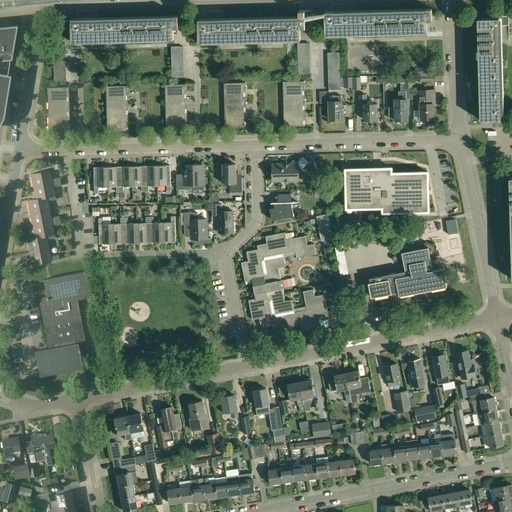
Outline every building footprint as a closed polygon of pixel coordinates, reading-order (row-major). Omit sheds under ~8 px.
[(325,14),(325,22),(325,36),(427,33),(426,21),(432,21),(431,9),(426,9),(426,12),(325,15),(325,14)] [(199,22),(198,22),(198,43),(278,41),(300,41),(300,29),(305,29),(305,24),(305,22),(325,22),(325,14),(313,15),(312,15),(312,10),(299,11),(299,17),(299,19),(224,22),(199,22)] [(499,18),(477,19),(480,120),(492,120),(492,125),(504,125),(504,119),(501,119),(498,25),(508,25),(508,14),(498,14),(499,18)] [(72,21),(71,21),(72,43),(173,40),(173,28),(178,28),(178,16),(172,16),(172,19),(72,22),(72,21)] [(0,116),(0,115),(1,113),(6,83),(15,27),(0,28),(0,116)] [(404,75),(404,88),(412,88),(412,75),(404,75)] [(353,76),(353,90),(361,90),(361,76),(353,76)] [(283,97),(304,97),(304,82),(283,82),(283,97)] [(224,99),(245,98),(245,83),(224,84),(224,99)] [(165,100),(186,100),(186,85),(165,85),(165,100)] [(106,102),(127,101),(127,86),(106,87),(106,102)] [(47,88),(47,103),(68,103),(68,88),(47,88)] [(434,90),(417,91),(418,97),(420,97),(420,120),(434,119),(433,97),(435,97),(434,90)] [(398,100),(394,100),(395,108),(389,108),(389,117),(389,119),(395,119),(395,120),(407,120),(406,100),(405,92),(398,92),(398,100)] [(366,95),(359,96),(359,106),(364,107),(364,121),(376,121),(376,104),(366,105),(366,95)] [(283,97),(283,112),(304,111),(304,97),(283,97)] [(333,97),(333,102),(329,102),(329,120),(333,120),(333,122),(338,122),(338,120),(342,120),(341,101),(341,97),(333,97)] [(245,98),(224,99),(225,114),(246,113),(245,98)] [(166,115),(187,114),(186,100),(165,100),(166,115)] [(127,101),(106,102),(107,117),(128,116),(127,101)] [(69,117),(68,103),(47,103),(48,118),(69,117)] [(305,126),(304,111),(283,112),(284,127),(305,126)] [(246,128),(246,113),(225,114),(225,128),(246,128)] [(187,114),(166,115),(166,130),(187,129),(187,114)] [(128,116),(107,117),(107,131),(128,131),(128,116)] [(69,132),(69,117),(48,118),(48,133),(69,132)] [(283,165),(273,165),(273,173),(274,173),(275,181),(284,181),(287,184),(289,181),(298,181),(298,172),(301,169),(296,163),(293,161),(289,165),(286,162),(283,165)] [(308,163),(304,167),(313,176),(317,175),(315,163),(308,163)] [(223,165),(219,165),(219,173),(223,173),(223,184),(229,184),(230,193),(242,193),(242,178),(236,178),(235,164),(223,165)] [(183,175),(176,175),(176,190),(191,190),(191,185),(206,185),(208,183),(208,179),(206,178),(204,178),(204,167),(202,165),(187,165),(187,171),(183,171),(183,175)] [(158,186),(157,166),(144,167),(145,192),(148,192),(148,186),(158,186)] [(157,166),(158,186),(167,186),(167,191),(170,191),(170,166),(157,166)] [(98,188),(107,187),(106,167),(94,168),(94,188),(94,193),(98,193),(98,188)] [(119,167),(106,167),(107,187),(116,187),(116,193),(120,193),(119,167)] [(132,187),(132,167),(119,167),(120,193),(123,193),(123,187),(132,187)] [(145,192),(144,167),(132,167),(132,187),(141,186),(141,192),(145,192)] [(391,168),(345,169),(346,205),(346,208),(364,208),(382,208),(382,213),(429,212),(427,172),(392,173),(391,168)] [(30,175),(33,187),(60,182),(59,178),(54,179),(53,180),(51,181),(50,171),(30,175)] [(61,186),(60,182),(33,187),(35,199),(54,196),(53,187),(54,187),(56,187),(61,186)] [(274,209),(270,210),(272,220),(294,216),(291,203),(297,203),(297,202),(291,202),(291,195),(278,195),(278,203),(273,203),(274,209)] [(27,201),(30,214),(49,210),(47,201),(49,200),(51,201),(55,200),(54,196),(35,199),(27,201)] [(221,204),(211,205),(212,217),(218,216),(218,233),(220,233),(221,234),(225,234),(226,233),(234,233),(233,230),(234,229),(234,225),(233,224),(233,212),(222,212),(221,204)] [(30,214),(32,226),(59,221),(58,217),(54,217),(53,219),(51,219),(49,210),(30,214)] [(196,213),(183,213),(184,225),(191,225),(191,240),(207,239),(206,219),(196,220),(196,213)] [(325,215),(316,216),(321,241),(329,240),(325,215)] [(162,223),(163,243),(175,242),(175,223),(175,217),(171,217),(171,223),(162,223)] [(121,224),(111,224),(112,244),(125,244),(124,218),(120,218),(121,224)] [(127,218),(124,218),(125,244),(137,243),(137,224),(128,224),(127,218)] [(146,223),(137,224),(137,243),(150,243),(149,218),(146,218),(146,223)] [(163,243),(162,223),(153,223),(153,218),(149,218),(150,243),(163,243)] [(112,244),(111,224),(102,224),(102,219),(98,219),(99,225),(99,244),(112,244)] [(456,219),(446,221),(449,234),(458,232),(456,219)] [(32,226),(35,238),(54,234),(52,225),(54,225),(56,226),(60,225),(59,221),(32,226)] [(267,244),(283,257),(290,256),(286,240),(285,233),(265,237),(267,244)] [(27,240),(29,252),(48,249),(47,239),(48,239),(50,240),(55,239),(54,234),(35,238),(27,240)] [(305,236),(286,240),(290,256),(296,255),(295,248),(307,246),(305,236)] [(398,289),(398,290),(399,297),(400,297),(399,295),(446,286),(446,288),(447,288),(443,269),(432,271),(430,257),(431,257),(432,257),(434,256),(435,256),(437,256),(438,255),(439,255),(439,254),(439,253),(439,252),(438,251),(438,250),(437,250),(437,249),(436,248),(436,247),(436,246),(436,245),(435,244),(434,244),(433,244),(432,244),(431,244),(430,244),(429,244),(428,244),(428,243),(427,243),(426,243),(425,243),(424,243),(423,244),(423,245),(423,246),(423,247),(424,248),(407,251),(408,250),(407,249),(407,248),(406,248),(406,247),(405,247),(404,247),(403,247),(403,248),(402,248),(402,249),(401,249),(400,249),(399,249),(398,248),(398,249),(397,249),(396,249),(396,250),(395,251),(396,252),(396,253),(396,254),(395,255),(395,256),(394,257),(393,257),(393,258),(393,259),(393,260),(393,261),(394,261),(395,261),(396,261),(397,261),(398,261),(398,262),(399,262),(400,263),(401,263),(402,263),(403,263),(406,276),(405,276),(404,271),(370,278),(371,285),(370,285),(371,294),(398,289)] [(257,246),(258,250),(278,268),(285,266),(283,257),(267,244),(257,246)] [(295,248),(296,255),(296,258),(316,255),(314,244),(307,246),(295,248)] [(335,246),(336,254),(344,253),(343,244),(335,246)] [(48,249),(29,252),(32,265),(59,260),(58,255),(53,256),(52,257),(50,258),(48,249)] [(248,261),(280,277),(278,268),(258,250),(246,252),(248,261)] [(245,282),(252,281),(281,280),(281,276),(280,277),(248,261),(241,263),(245,282)] [(37,292),(44,326),(80,319),(77,300),(90,297),(86,272),(43,280),(45,290),(37,292)] [(281,280),(252,281),(256,299),(283,293),(284,293),(283,289),(284,289),(283,280),(281,280)] [(303,292),(306,307),(319,321),(329,319),(324,295),(315,297),(313,290),(303,292)] [(259,319),(278,306),(285,302),(283,293),(256,299),(248,301),(252,320),(259,319)] [(295,316),(293,309),(292,300),(285,302),(278,306),(279,318),(295,316)] [(278,306),(259,319),(261,328),(273,326),(278,306)] [(278,306),(273,326),(275,337),(285,335),(284,328),(296,326),(295,316),(279,318),(278,306)] [(319,321),(306,307),(293,309),(295,316),(296,326),(300,325),(301,332),(321,328),(319,321)] [(102,354),(94,313),(88,314),(96,356),(102,354)] [(88,357),(80,319),(44,326),(48,349),(34,352),(39,377),(82,369),(80,359),(88,357)] [(462,352),(456,353),(459,369),(461,379),(475,376),(473,366),(471,366),(468,350),(467,351),(466,350),(462,350),(462,352)] [(442,384),(450,382),(448,375),(444,355),(443,355),(442,354),(439,355),(438,356),(432,357),(436,377),(442,384)] [(409,370),(408,370),(409,378),(411,387),(425,384),(423,376),(420,359),(419,360),(417,359),(414,359),(413,361),(408,362),(409,370)] [(386,373),(385,374),(386,382),(387,382),(388,387),(393,386),(394,391),(399,390),(398,385),(400,385),(399,380),(400,380),(396,364),(385,366),(386,373)] [(359,371),(346,374),(349,388),(350,394),(355,394),(370,391),(368,376),(360,378),(359,371)] [(350,394),(349,388),(346,374),(334,376),(335,381),(328,382),(330,392),(343,389),(345,396),(350,394)] [(305,382),(299,383),(302,397),(303,403),(305,411),(309,410),(309,403),(308,396),(315,395),(312,380),(311,380),(311,378),(304,380),(305,382)] [(303,403),(302,397),(299,383),(283,386),(285,395),(289,395),(290,402),(297,401),(298,405),(303,403)] [(479,395),(478,389),(465,392),(464,384),(457,386),(459,399),(479,395)] [(439,387),(432,389),(436,407),(444,405),(439,387)] [(272,410),(270,411),(269,404),(266,389),(253,392),(257,409),(255,409),(256,415),(264,413),(264,415),(273,413),(272,410)] [(394,394),(397,408),(398,413),(412,410),(408,391),(394,394)] [(485,394),(471,397),(472,403),(474,413),(477,413),(482,412),(496,409),(494,397),(486,399),(485,394)] [(223,406),(220,407),(221,413),(224,412),(224,413),(231,412),(232,418),(238,417),(236,411),(237,411),(234,395),(221,398),(223,406)] [(287,399),(279,401),(282,414),(289,413),(287,399)] [(192,430),(201,428),(208,427),(206,416),(205,416),(202,402),(189,404),(190,411),(188,412),(192,430)] [(415,411),(413,413),(414,417),(416,418),(417,422),(437,418),(435,405),(415,409),(415,411)] [(178,414),(173,415),(172,407),(160,410),(163,425),(156,426),(158,437),(161,448),(167,447),(166,442),(174,440),(173,434),(172,434),(172,430),(176,429),(176,428),(181,427),(178,414)] [(272,408),(272,410),(273,413),(275,430),(281,429),(278,408),(272,408)] [(496,409),(482,412),(477,413),(480,425),(485,424),(499,421),(496,409)] [(453,413),(447,415),(450,427),(455,426),(453,413)] [(144,435),(143,430),(140,414),(127,416),(130,433),(131,438),(136,437),(137,438),(143,437),(144,435)] [(111,429),(110,432),(112,434),(114,435),(117,435),(125,434),(126,440),(131,439),(131,438),(130,433),(127,416),(114,419),(115,427),(113,427),(111,429)] [(247,417),(241,419),(244,435),(250,433),(247,417)] [(485,424),(487,436),(501,433),(499,421),(485,424)] [(330,423),(313,425),(315,437),(331,435),(330,423)] [(290,427),(284,428),(286,441),(292,440),(290,427)] [(284,428),(281,429),(275,430),(273,430),(275,443),(286,441),(284,428)] [(41,434),(45,459),(47,465),(55,464),(53,449),(54,449),(53,442),(55,442),(54,437),(52,437),(51,432),(49,433),(48,432),(45,432),(44,434),(41,434)] [(454,433),(441,435),(441,441),(443,455),(456,453),(455,439),(454,433)] [(504,445),(501,433),(487,436),(490,448),(504,445)] [(31,441),(25,442),(27,453),(33,452),(34,453),(35,452),(37,461),(45,459),(41,434),(37,435),(36,434),(33,435),(32,436),(30,436),(31,441)] [(217,435),(208,437),(211,454),(221,452),(217,435)] [(2,438),(3,440),(1,441),(3,453),(4,457),(19,454),(16,438),(8,439),(8,437),(2,438)] [(429,439),(429,443),(431,457),(443,455),(441,441),(435,442),(435,438),(429,439)] [(405,442),(406,446),(408,460),(420,458),(418,444),(417,440),(405,442)] [(431,457),(429,443),(418,444),(420,458),(431,457)] [(387,444),(381,445),(382,449),(384,463),(396,462),(394,447),(388,448),(387,444)] [(152,445),(144,446),(147,463),(156,461),(152,445)] [(250,459),(255,458),(253,446),(247,447),(250,459)] [(408,460),(406,446),(394,447),(396,462),(408,460)] [(384,463),(382,449),(370,451),(372,465),(384,463)] [(328,457),(316,458),(317,464),(319,478),(331,476),(329,462),(328,457)] [(135,458),(119,461),(120,468),(136,465),(135,458)] [(353,459),(341,460),(343,475),(355,473),(353,459)] [(341,460),(329,462),(331,476),(343,475),(341,460)] [(151,481),(157,479),(155,469),(153,462),(148,463),(149,470),(151,481)] [(292,463),(280,464),(281,469),(281,468),(283,483),(295,481),(293,467),(292,467),(292,463)] [(317,464),(305,465),(307,479),(319,478),(317,464)] [(26,465),(13,467),(15,479),(28,477),(26,465)] [(305,465),(293,467),(295,481),(307,479),(305,465)] [(281,469),(268,470),(270,484),(283,483),(281,468),(281,469)] [(116,475),(119,487),(133,484),(138,483),(135,471),(116,475)] [(251,473),(238,475),(241,494),(254,492),(252,478),(251,473)] [(238,475),(226,477),(227,482),(229,496),(241,494),(238,475)] [(208,478),(202,479),(205,499),(217,497),(215,483),(209,484),(208,478)] [(194,480),(191,481),(191,486),(193,501),(199,500),(199,501),(205,500),(205,499),(202,479),(194,480)] [(6,482),(1,501),(12,504),(16,486),(6,482)] [(216,483),(215,483),(217,497),(229,496),(227,482),(216,483)] [(135,497),(133,484),(119,487),(121,499),(135,497)] [(495,488),(497,499),(511,496),(511,486),(511,484),(495,488)] [(171,485),(167,486),(167,490),(169,504),(181,502),(179,488),(172,489),(171,485)] [(191,486),(179,488),(181,502),(193,501),(191,486)] [(20,487),(18,494),(29,496),(31,490),(20,487)] [(469,490),(455,492),(458,505),(459,509),(465,508),(464,504),(472,503),(471,497),(471,495),(470,495),(469,490)] [(458,505),(455,492),(442,495),(444,508),(458,505)] [(45,505),(46,510),(72,505),(71,499),(72,499),(71,495),(70,495),(69,493),(56,495),(57,501),(50,502),(51,504),(50,504),(47,493),(35,497),(37,504),(44,502),(45,505)] [(444,508),(442,495),(428,497),(429,503),(428,503),(429,505),(430,511),(444,508)] [(495,511),(497,511),(500,511),(511,509),(511,496),(497,499),(493,500),(494,500),(495,509),(495,511)] [(137,509),(135,497),(121,499),(123,511),(137,509)] [(19,502),(19,511),(27,511),(27,507),(29,506),(29,500),(19,502)]
